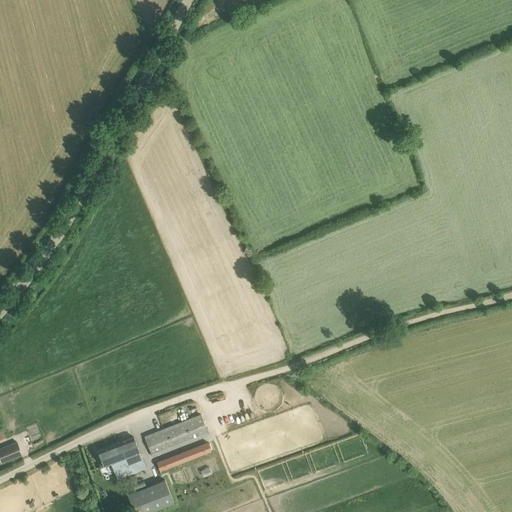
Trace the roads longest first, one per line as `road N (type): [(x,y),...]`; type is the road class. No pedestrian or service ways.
road 1 (track): [(136,416),(391,327),(511,296)]
road 2 (unclassified): [(0,310),(63,227),(188,0)]
road 3 (unclassified): [(0,480),(136,416)]
